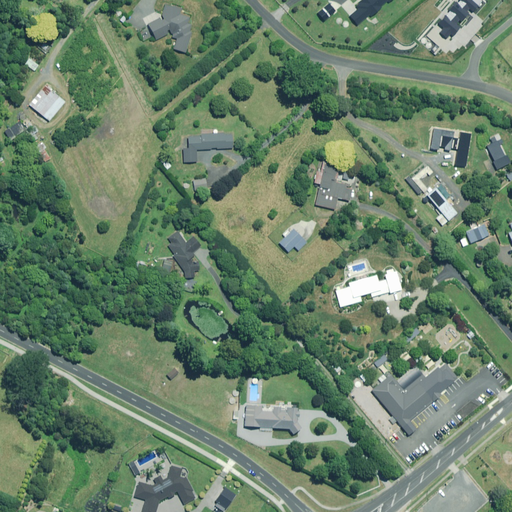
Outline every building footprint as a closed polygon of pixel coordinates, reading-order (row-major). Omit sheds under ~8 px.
[(191,17),(188,16),(180,14),(181,10),(165,5),(161,18),(147,24),(155,40),(172,32),(172,38),(177,39),(173,49),(185,53),(191,33),(189,32),(190,27),(189,23),(191,17)] [(39,66),(29,59),(25,65),(34,72),(39,66)] [(65,102),(45,86),(29,106),(49,122),(65,102)] [(80,103),(77,99),(69,107),(72,110),(80,103)] [(27,130),(22,122),(5,132),(10,140),(27,130)] [(232,149),(231,134),(187,136),(188,148),(182,148),(183,163),(197,162),(196,150),(232,149)] [(51,160),(43,143),(35,146),(44,163),(51,160)] [(164,158),(159,162),(167,171),(172,167),(164,158)] [(340,166),(323,162),(321,169),(316,167),(313,183),(320,185),(315,205),(335,210),(337,199),(349,201),(353,187),(336,183),(340,166)] [(433,173),(428,166),(412,179),(424,193),(427,190),(419,180),(426,174),(429,176),(433,173)] [(207,190),(205,179),(193,181),(194,192),(207,190)] [(448,221),(457,213),(446,202),(452,196),(438,181),(424,194),(448,221)] [(485,224),(465,233),(470,244),(478,240),(490,235),(485,224)] [(306,243),(293,230),(279,243),(287,253),(294,247),(298,251),(306,243)] [(173,256),(184,273),(184,279),(195,278),(194,272),(199,272),(199,262),(194,262),(192,258),(195,256),(193,253),(201,248),(194,237),(185,243),(179,233),(169,240),(172,244),(168,245),(174,255),(173,256)] [(470,244),(464,236),(459,240),(465,248),(470,244)] [(361,302),(360,297),(370,294),(371,298),(388,293),(388,294),(402,290),(397,272),(395,272),(394,269),(386,271),(387,274),(383,276),(385,281),(378,282),(376,276),(366,279),(367,283),(360,285),(359,280),(348,283),(349,288),(335,291),(340,308),(361,302)] [(475,336),(471,332),(466,336),(470,340),(475,336)] [(417,364),(398,380),(391,373),(372,389),(409,433),(417,426),(410,418),(461,376),(446,358),(426,375),(417,364)] [(341,370),(336,364),(332,367),(337,373),(341,370)] [(279,412),(279,407),(272,407),(271,413),(261,412),(261,407),(244,406),(243,427),(259,428),(259,431),(272,431),(272,429),(288,430),(292,435),(300,430),(297,423),(298,409),(287,408),(287,413),(279,412)] [(185,477),(183,479),(181,477),(182,469),(171,466),(167,478),(163,480),(160,475),(154,479),(157,484),(153,487),(138,482),(134,497),(145,501),(141,511),(155,511),(159,502),(168,498),(168,499),(176,495),(175,494),(177,493),(178,495),(183,506),(196,501),(192,492),(185,477)] [(225,511),(236,496),(225,489),(214,506),(222,511),(225,511)]
